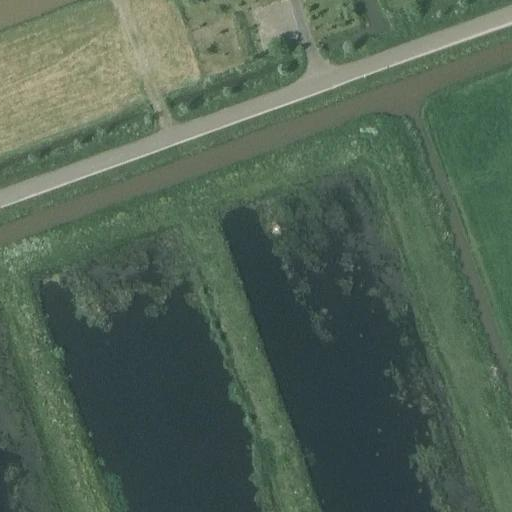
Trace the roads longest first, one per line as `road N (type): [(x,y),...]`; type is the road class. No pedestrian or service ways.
road 1 (unclassified): [(0,202),(511,16)]
road 2 (track): [(172,139),(120,0)]
